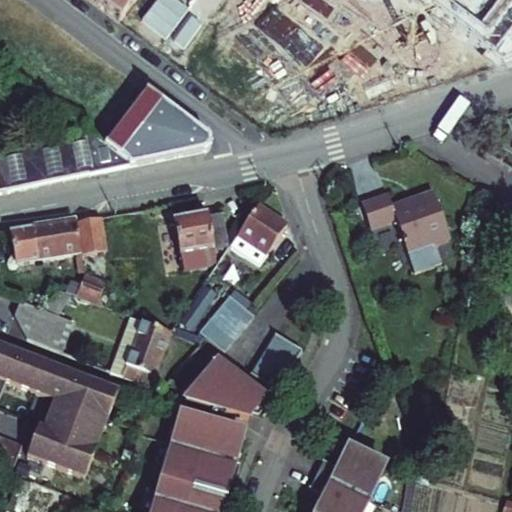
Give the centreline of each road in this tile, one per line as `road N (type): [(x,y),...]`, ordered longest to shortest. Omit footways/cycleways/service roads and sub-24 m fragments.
road 1 (residential): [(291,157),(339,296),(340,329),(255,511)]
road 2 (residential): [(51,0),(214,126),(239,169)]
road 3 (residential): [(239,169),(0,217)]
road 4 (residential): [(407,123),(511,188)]
road 5 (residential): [(407,123),(291,157)]
